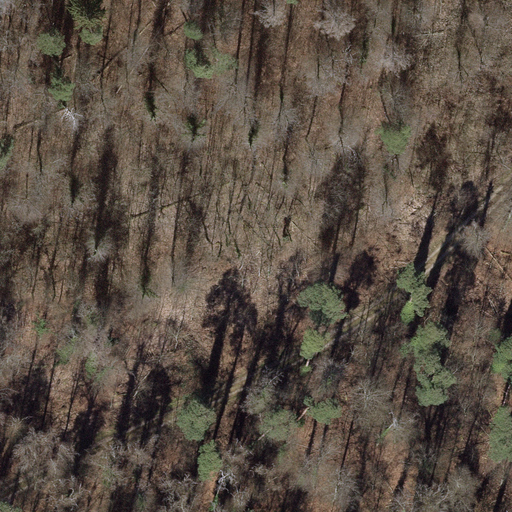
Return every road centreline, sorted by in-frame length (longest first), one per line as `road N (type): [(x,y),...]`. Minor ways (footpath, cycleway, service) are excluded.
road 1 (track): [(511,184),(354,325),(0,497)]
road 2 (track): [(422,0),(398,86),(372,140),(209,397)]
